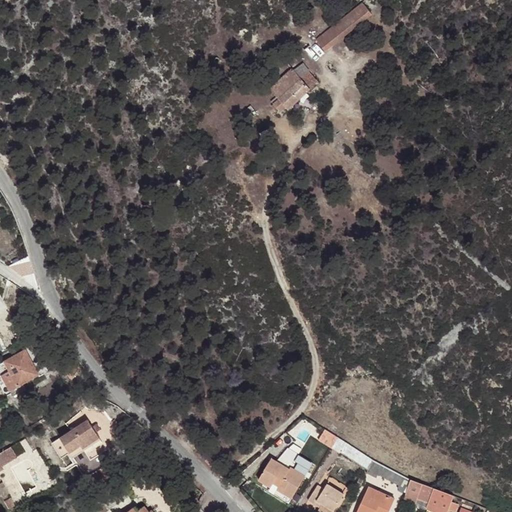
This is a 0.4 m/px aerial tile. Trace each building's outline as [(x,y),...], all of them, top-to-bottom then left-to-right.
[(324,49),(370,10),(364,2),(317,40),(324,49)] [(373,14),(370,10),(324,49),(327,53),(373,14)] [(293,61),(304,50),(299,44),(287,54),(293,61)] [(305,85),(313,78),(308,72),(300,79),(292,70),(270,90),(279,99),(273,104),(283,116),(310,91),(305,85)] [(318,84),(313,78),(305,85),(310,91),(318,84)] [(26,374),(34,369),(25,350),(0,363),(0,373),(9,390),(29,379),(26,374)] [(38,375),(34,369),(26,374),(29,379),(38,375)] [(78,446),(81,450),(98,439),(85,420),(58,439),(67,453),(78,446)] [(336,438),(331,435),(325,444),(331,447),(336,438)] [(336,438),(331,447),(330,449),(338,453),(339,452),(344,443),(336,438)] [(372,461),(344,443),(339,452),(367,470),(372,461)] [(69,458),(81,450),(78,446),(67,453),(69,458)] [(287,469),(289,467),(297,454),(287,448),(279,463),(287,469)] [(12,451),(0,458),(0,471),(18,461),(12,451)] [(304,476),(289,467),(287,469),(279,463),(271,458),(257,478),(269,486),(273,482),(278,486),(276,488),(290,498),(304,476)] [(396,487),(399,477),(372,461),(367,470),(396,487)] [(103,477),(99,470),(91,475),(95,481),(103,477)] [(153,488),(161,483),(153,477),(141,474),(153,488)] [(403,495),(407,482),(399,477),(396,487),(395,491),(403,495)] [(273,493),(276,488),(278,486),(273,482),(269,486),(267,490),(273,493)] [(451,499),(431,491),(407,482),(403,495),(402,497),(400,503),(412,508),(414,501),(425,506),(423,511),(454,511),(456,508),(449,506),(451,499)] [(331,511),(342,495),(325,483),(322,489),(316,485),(307,499),(322,509),(324,506),(331,511)] [(387,511),(393,501),(368,488),(355,511),(387,511)] [(151,511),(151,510),(145,502),(140,506),(138,503),(123,511),(151,511)]
